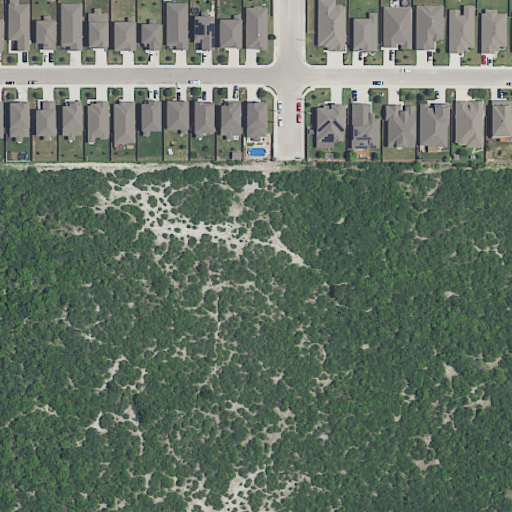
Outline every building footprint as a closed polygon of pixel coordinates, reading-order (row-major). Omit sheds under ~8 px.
[(7,0),(9,40),(16,39),(17,50),(28,50),(27,4),(17,4),(16,0),(7,0)] [(344,5),(334,5),(333,0),(316,0),(316,46),(325,46),(325,51),(344,51),(344,5)] [(186,3),(165,3),(165,45),(174,45),(174,50),(187,50),(186,3)] [(442,4),(415,5),(415,50),(433,49),(433,39),(442,39),(442,4)] [(448,9),(448,50),(473,50),(473,5),(460,5),(460,9),(448,9)] [(266,6),(244,6),(245,49),(266,49),(266,6)] [(410,6),(382,7),(382,47),(400,46),(400,49),(410,49),(410,6)] [(481,53),(496,53),(496,47),(505,46),(505,13),(496,13),(496,9),(480,9),(481,53)] [(87,47),(107,47),(107,10),(88,10),(87,47)] [(376,12),(366,12),(366,18),(352,18),(351,50),(375,51),(376,12)] [(212,50),(212,16),(193,16),(193,43),(199,43),(199,50),(212,50)] [(240,19),(218,19),(218,48),(240,47),(240,19)] [(134,50),(134,21),(112,22),(112,50),(134,50)] [(140,23),(140,48),(159,48),(159,23),(140,23)] [(511,99),(490,100),(490,137),(511,137),(511,99)] [(140,131),(160,131),(159,100),(140,101),(140,131)] [(187,100),(165,101),(165,130),(187,129),(187,100)] [(482,101),(470,101),(470,100),(455,100),(454,146),(482,146),(482,101)] [(108,101),(86,101),(87,140),(108,139),(108,101)] [(134,142),(134,102),(113,101),(112,142),(134,142)] [(213,133),(212,101),(193,101),(193,133),(213,133)] [(35,111),(36,136),(54,136),(53,102),(42,102),(42,111),(35,111)] [(245,102),(246,139),(265,138),(265,102),(245,102)] [(27,127),(27,104),(9,103),(9,127),(27,127)] [(315,141),(342,142),(343,103),(329,103),(328,108),(316,107),(315,141)] [(378,117),(370,117),(370,103),(351,103),(352,148),(378,148),(378,117)] [(418,145),(445,146),(446,108),(428,107),(428,103),(419,103),(418,145)] [(81,137),(80,104),(61,104),(61,137),(81,137)] [(239,104),(220,104),(219,136),(239,137),(239,104)] [(414,106),(407,105),(407,106),(386,106),(385,147),(414,147),(414,106)]
